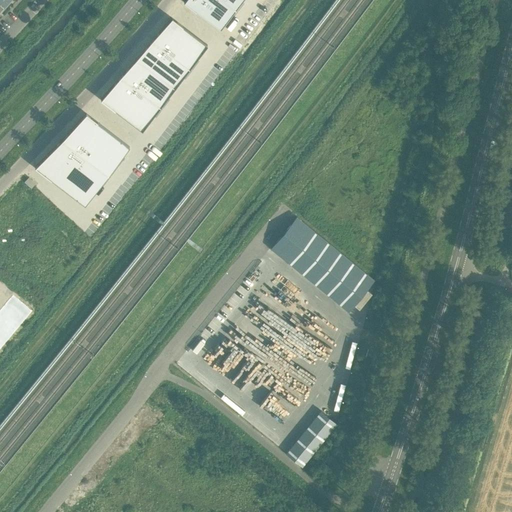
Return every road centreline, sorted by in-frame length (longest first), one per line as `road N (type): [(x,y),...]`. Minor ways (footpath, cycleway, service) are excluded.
road 1 (primary): [(389,481),(511,48)]
road 2 (residential): [(46,511),(284,211)]
road 3 (unclassified): [(0,186),(169,0)]
road 4 (tertiary): [(136,0),(0,148)]
